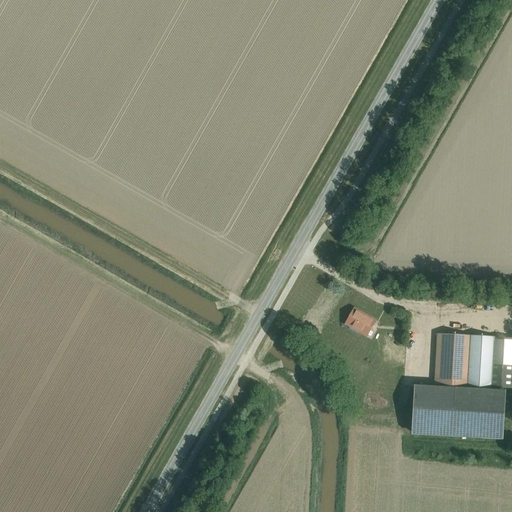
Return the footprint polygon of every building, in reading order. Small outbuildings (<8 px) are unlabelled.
[(366,337),(375,320),(354,308),(345,324),(366,337)] [(403,330),(405,337),(409,336),(412,344),(417,342),(411,327),(403,330)] [(437,334),(435,384),(465,386),(466,386),(469,336),(437,334)] [(493,338),(469,336),(466,386),(491,387),(493,338)] [(511,338),(493,338),(491,387),(511,388),(511,338)] [(435,384),(434,388),(415,387),(412,432),(461,435),(464,390),(465,386),(435,384)] [(464,390),(461,435),(501,438),(504,392),(464,390)]
